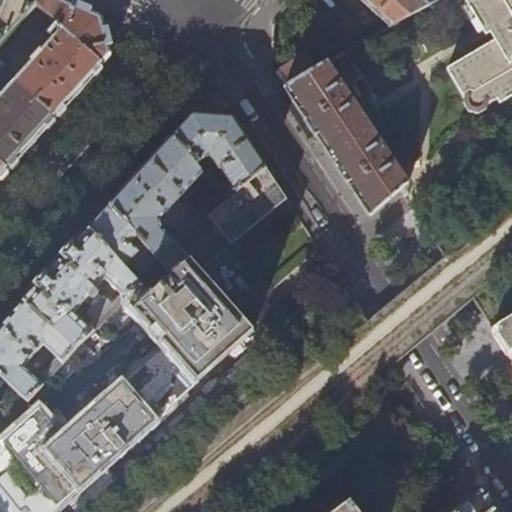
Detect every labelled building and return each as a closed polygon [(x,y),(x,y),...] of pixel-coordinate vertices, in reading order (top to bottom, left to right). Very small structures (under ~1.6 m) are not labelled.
[(0,0),(0,44),(35,6),(40,0),(0,0)] [(73,7),(56,0),(40,0),(35,6),(60,29),(103,66),(111,57),(102,20),(99,17),(73,7)] [(359,0),(391,28),(431,5),(425,0),(359,0)] [(511,0),(466,0),(493,45),(447,73),(472,113),(479,115),(511,94),(511,0)] [(77,94),(103,66),(60,29),(13,81),(55,118),(77,94)] [(314,133),(370,217),(408,185),(327,65),(285,89),(314,133)] [(33,142),(55,118),(13,81),(0,95),(0,162),(8,170),(33,142)] [(192,116),(185,124),(172,138),(197,161),(195,163),(222,204),(266,169),(250,144),(232,119),(194,116),(192,116)] [(195,163),(197,161),(172,138),(143,170),(110,206),(157,256),(222,204),(195,163)] [(0,179),(8,170),(0,162),(0,179)] [(279,189),(266,169),(222,204),(157,256),(158,257),(157,258),(173,275),(150,294),(139,281),(138,282),(125,298),(126,299),(165,344),(62,438),(37,410),(1,439),(20,463),(42,489),(57,507),(253,331),(238,314),(199,270),(287,200),(279,189)] [(96,221),(88,231),(99,237),(122,264),(131,257),(142,270),(157,258),(158,257),(157,256),(110,206),(96,221)] [(122,264),(99,237),(88,231),(64,257),(24,301),(74,348),(92,330),(93,330),(126,299),(125,298),(138,282),(134,278),(122,264)] [(27,400),(74,348),(24,301),(0,328),(0,375),(3,379),(27,400)] [(511,358),(511,317),(492,329),(503,345),(511,358)] [(0,511),(60,511),(57,507),(42,489),(27,501),(6,475),(20,463),(1,439),(0,437),(0,511)] [(500,511),(485,488),(452,511),(500,511)] [(359,511),(351,501),(336,511),(359,511)]
